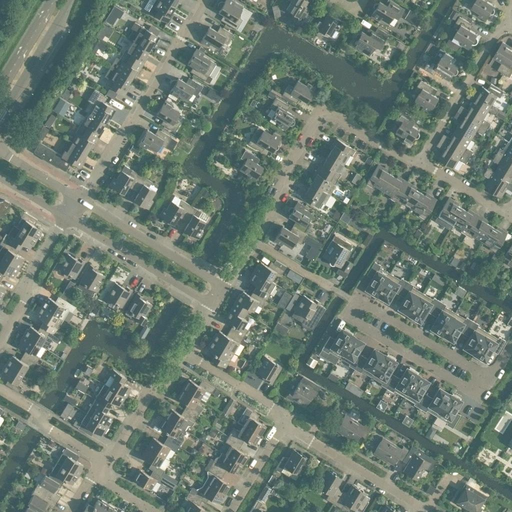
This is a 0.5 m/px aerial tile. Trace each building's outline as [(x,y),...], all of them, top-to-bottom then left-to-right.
[(173,15),(171,14),(175,7),(164,0),(158,0),(154,6),(152,5),(149,11),(168,23),(173,15)] [(243,19),(241,18),(240,13),(244,7),(232,0),(225,0),(225,2),(224,2),(222,1),(221,2),(219,3),(218,4),(218,6),(219,8),(220,9),(219,11),(225,15),(222,20),(237,29),(243,19)] [(291,19),(300,25),(310,8),(305,5),(308,0),(307,0),(290,0),(292,1),(287,9),(294,13),(291,19)] [(493,8),(495,5),(485,0),(474,0),(476,1),(472,8),(480,13),(479,15),(486,20),(490,13),(491,14),(493,14),(494,13),(495,11),(495,10),(494,8),(493,8)] [(404,9),(390,1),(387,6),(380,1),(379,4),(378,3),(376,3),(375,4),(374,6),(374,7),(375,9),(371,16),(379,20),(380,18),(389,23),(393,16),(398,19),(404,9)] [(422,17),(409,9),(406,15),(419,22),(422,17)] [(454,9),(450,16),(455,19),(460,12),(454,9)] [(110,13),(105,21),(112,25),(116,17),(110,13)] [(338,29),(343,22),(336,18),(337,17),(337,15),(336,14),(335,13),(333,13),(331,14),(329,13),(323,23),(318,20),(311,31),(321,37),(322,35),(328,37),(329,35),(331,36),(336,28),(338,29)] [(478,34),(468,28),(471,23),(460,16),(454,26),(459,29),(454,36),(463,41),(461,44),(469,48),(472,43),(473,44),(476,44),(477,43),(478,41),(478,39),(478,37),(477,36),(478,34)] [(153,33),(135,22),(131,29),(133,31),(128,38),(134,41),(149,50),(153,43),(155,44),(160,37),(153,33)] [(299,26),(296,31),(301,34),(304,29),(299,26)] [(228,44),(234,34),(223,28),(220,33),(210,27),(201,41),(209,46),(210,43),(218,48),(223,41),(228,44)] [(357,39),(353,46),(361,50),(369,55),(371,53),(375,46),(380,49),(386,39),(389,34),(377,27),(375,32),(371,29),(368,35),(362,31),(361,33),(360,33),(358,33),(357,34),(356,35),(356,37),(357,39)] [(156,28),(153,33),(160,37),(163,32),(156,28)] [(99,31),(96,37),(102,40),(105,35),(99,31)] [(95,38),(88,50),(95,54),(102,42),(98,39),(95,38)] [(402,49),(405,44),(397,39),(394,44),(402,49)] [(128,50),(126,49),(123,54),(142,66),(146,59),(144,58),(149,50),(134,41),(128,50)] [(504,73),(511,59),(511,47),(503,42),(494,57),(502,62),(498,70),(504,73)] [(192,72),(210,83),(213,78),(209,75),(216,63),(203,55),(204,53),(199,50),(197,48),(188,63),(195,67),(192,72)] [(458,69),(457,68),(458,66),(448,60),(452,55),(440,48),(434,58),(440,61),(435,68),(444,73),(442,76),(450,80),(454,74),(456,74),(458,73),(459,72),(459,70),(458,69)] [(119,60),(116,58),(111,67),(132,79),(136,72),(138,73),(142,66),(123,54),(119,60)] [(129,88),(127,86),(132,79),(111,67),(105,75),(109,78),(105,83),(125,95),(129,88)] [(189,84),(179,78),(177,80),(175,79),(173,80),(172,81),(171,82),(171,84),(171,86),(172,87),(173,87),(170,92),(177,97),(179,95),(187,100),(192,93),(197,96),(203,86),(192,79),(189,84)] [(307,102),(308,100),(310,100),(312,100),(313,99),(314,98),(315,96),(314,94),(312,93),(315,87),(308,83),(306,85),(298,80),(294,87),(289,84),(283,94),(294,101),(297,96),(307,102)] [(439,100),(438,100),(439,98),(429,92),(432,87),(421,80),(415,90),(420,93),(416,100),(424,105),(423,108),(430,112),(434,106),(435,106),(437,106),(438,105),(439,104),(439,102),(439,100)] [(480,97),(476,102),(489,110),(496,115),(500,108),(493,104),(498,95),(501,97),(504,91),(492,84),(488,89),(482,86),(477,95),(480,97)] [(114,99),(117,93),(110,88),(106,94),(114,99)] [(67,89),(62,96),(68,99),(72,92),(67,89)] [(110,115),(112,117),(116,109),(105,103),(109,96),(96,89),(89,101),(91,102),(86,111),(90,113),(105,123),(110,115)] [(273,99),(276,94),(270,90),(267,95),(273,99)] [(283,94),(281,97),(292,103),(294,101),(283,94)] [(285,130),(288,124),(290,125),(292,125),(294,124),(295,122),(295,120),(294,119),(292,118),(294,115),(284,109),(287,104),(276,97),(270,107),(275,110),(271,117),(279,123),(278,125),(285,130)] [(66,101),(61,98),(54,110),(59,113),(66,101)] [(175,132),(181,122),(176,119),(180,112),(172,107),(173,104),(166,100),(157,114),(167,120),(164,125),(175,132)] [(476,102),(474,100),(468,110),(471,111),(468,117),(488,129),(491,123),(484,118),(489,110),(476,102)] [(419,132),(420,130),(410,124),(413,118),(402,112),(396,122),(401,125),(397,132),(405,137),(404,139),(411,144),(415,137),(416,138),(418,138),(419,137),(420,136),(420,134),(419,132)] [(103,131),(101,130),(105,123),(90,113),(84,122),(82,121),(79,127),(98,138),(103,131)] [(464,122),(462,120),(456,129),(472,139),(477,130),(484,135),(488,129),(468,117),(464,122)] [(48,119),(45,124),(50,127),(53,122),(48,119)] [(43,126),(40,131),(46,134),(49,129),(43,126)] [(254,133),(248,143),(259,150),(262,145),(272,151),(274,149),(276,149),(278,149),(279,147),(279,145),(278,144),(277,143),(281,137),(280,136),(282,134),(276,130),(274,133),(273,132),(272,135),(264,130),(259,126),(254,133)] [(92,144),(94,145),(98,138),(79,127),(76,132),(78,133),(72,142),(88,151),(92,144)] [(148,129),(139,144),(146,148),(148,146),(156,151),(160,144),(166,147),(172,138),(172,137),(161,130),(157,135),(148,129)] [(451,138),(453,140),(450,145),(470,157),(473,153),(474,151),(467,147),(472,139),(456,129),(451,138)] [(27,140),(32,144),(37,136),(35,135),(31,133),(27,140)] [(172,138),(166,147),(172,151),(178,141),(172,138)] [(355,150),(336,138),(331,145),(334,147),(329,154),(344,163),(350,155),(352,156),(355,150)] [(81,167),(85,160),(83,159),(88,151),(72,142),(67,139),(62,148),(65,150),(62,155),(61,156),(71,161),(81,167)] [(503,150),(500,148),(497,154),(511,163),(511,143),(508,141),(503,150)] [(49,162),(50,162),(65,170),(66,170),(71,161),(61,156),(62,155),(40,142),(34,151),(35,152),(41,156),(41,157),(49,162)] [(133,144),(130,149),(138,153),(140,148),(133,144)] [(447,151),(444,149),(439,158),(454,168),(459,159),(467,163),(470,157),(450,145),(447,151)] [(263,166),(256,162),(257,161),(258,160),(259,160),(259,158),(259,157),(256,155),(245,149),(239,159),(244,162),(240,169),(248,174),(247,176),(254,181),(258,174),(259,175),(261,175),(262,174),(263,172),(263,171),(262,169),(263,166)] [(325,161),(323,160),(318,167),(338,179),(341,174),(339,172),(344,163),(329,154),(325,161)] [(511,179),(511,163),(497,154),(493,160),(500,164),(495,172),(495,173),(508,180),(508,181),(510,182),(511,179)] [(473,159),(469,165),(475,169),(479,163),(474,160),(473,159)] [(384,170),(386,168),(378,164),(367,183),(372,187),(374,185),(382,190),(392,175),(384,170)] [(114,177),(110,185),(124,193),(128,186),(134,189),(142,176),(125,165),(117,179),(114,177)] [(336,185),(334,184),(338,179),(318,167),(314,174),(316,175),(312,183),(331,194),(336,185)] [(505,186),(508,181),(508,180),(495,173),(495,172),(488,168),(484,174),(492,179),(486,187),(502,197),(507,187),(505,186)] [(400,177),(399,179),(392,175),(382,190),(391,196),(390,198),(396,201),(407,181),(400,177)] [(134,200),(149,208),(153,201),(151,199),(156,191),(149,187),(152,182),(142,176),(134,189),(139,192),(134,200)] [(413,188),(414,186),(407,181),(396,201),(401,204),(402,202),(411,208),(420,192),(413,188)] [(324,202),(325,203),(331,194),(312,183),(307,190),(305,189),(301,196),(320,208),(324,202)] [(204,188),(201,194),(207,198),(210,192),(204,188)] [(436,199),(429,195),(428,197),(420,192),(411,208),(420,213),(419,215),(425,218),(436,199)] [(455,204),(456,202),(449,197),(435,220),(450,229),(453,224),(463,208),(455,204)] [(0,216),(2,218),(11,203),(5,200),(0,200),(0,216)] [(182,200),(179,205),(172,201),(167,209),(164,207),(160,215),(174,224),(178,216),(184,219),(192,206),(182,200)] [(294,208),(293,207),(291,207),(290,208),(289,210),(289,212),(290,213),(289,216),(296,220),(293,225),(307,234),(313,224),(308,221),(312,213),(304,208),(305,206),(298,201),(294,208)] [(203,231),(201,230),(209,216),(192,206),(184,219),(189,223),(184,230),(199,239),(203,231)] [(471,211),(470,213),(463,208),(453,224),(462,229),(461,231),(466,234),(478,215),(471,211)] [(331,219),(337,222),(340,218),(342,214),(337,210),(334,214),(331,219)] [(41,233),(40,232),(42,229),(32,223),(35,218),(24,211),(21,217),(22,217),(17,227),(37,239),(41,233)] [(347,223),(352,215),(345,211),(340,218),(347,223)] [(484,221),(485,219),(478,215),(466,234),(472,238),(473,236),(482,241),(491,226),(484,221)] [(32,245),(33,245),(37,239),(17,227),(14,225),(8,234),(6,233),(3,238),(17,247),(21,242),(30,248),(32,245)] [(296,241),(301,244),(307,234),(293,225),(290,230),(283,226),(274,240),(282,245),(283,242),(291,248),(296,241)] [(495,252),(507,232),(500,228),(499,230),(491,226),(482,241),(491,246),(490,248),(495,252)] [(422,231),(418,228),(414,235),(418,238),(422,231)] [(307,234),(304,240),(320,249),(323,244),(307,234)] [(353,245),(335,234),(323,256),(330,260),(330,261),(330,263),(331,264),(332,265),(334,265),(335,264),(336,264),(340,266),(339,267),(348,272),(353,264),(344,258),(349,250),(350,250),(353,245)] [(24,258),(14,252),(17,247),(3,238),(0,243),(3,245),(0,249),(0,256),(2,258),(19,268),(23,262),(22,261),(24,258)] [(69,275),(75,278),(85,261),(80,258),(78,260),(68,253),(59,269),(64,272),(64,273),(64,275),(64,276),(65,277),(67,277),(68,276),(69,275)] [(14,274),(15,275),(19,268),(2,258),(0,261),(0,275),(3,271),(12,277),(14,274)] [(276,259),(271,268),(261,262),(259,265),(258,264),(254,271),(271,281),(277,272),(281,274),(286,266),(276,259)] [(313,269),(317,263),(311,259),(307,266),(313,269)] [(377,295),(378,295),(391,273),(380,267),(381,265),(375,261),(367,274),(373,278),(366,289),(368,289),(366,291),(372,295),(373,293),(377,295)] [(463,261),(459,267),(464,270),(467,264),(463,261)] [(90,264),(80,281),(81,282),(78,286),(93,295),(105,276),(95,270),(96,268),(90,264)] [(302,277),(290,269),(286,275),(299,282),(302,277)] [(276,284),(271,281),(254,271),(250,277),(251,278),(249,281),(259,287),(256,292),(267,298),(276,284)] [(388,301),(394,291),(400,294),(407,281),(401,278),(400,279),(391,273),(378,295),(388,301)] [(408,313),(408,314),(409,315),(423,293),(412,286),(413,285),(407,281),(400,294),(405,297),(399,308),(408,313)] [(126,288),(115,282),(104,300),(109,303),(108,305),(119,312),(132,290),(127,286),(126,288)] [(253,297),(243,291),(241,294),(240,293),(233,305),(247,313),(250,308),(253,310),(257,304),(262,307),(267,298),(256,292),(253,297)] [(292,295),(285,291),(283,295),(290,300),(292,295)] [(143,296),(138,293),(125,313),(130,316),(130,317),(135,320),(136,320),(143,324),(147,317),(145,316),(152,304),(142,298),(143,296)] [(420,321),(427,310),(432,314),(440,301),(434,297),(433,299),(423,293),(409,315),(413,317),(412,319),(418,322),(419,320),(420,321)] [(320,304),(321,302),(315,299),(314,301),(304,295),(295,310),(305,316),(301,321),(303,325),(309,329),(313,328),(325,307),(320,304)] [(61,297),(58,302),(48,297),(46,300),(45,299),(41,305),(63,319),(69,309),(73,312),(76,306),(65,300),(61,297)] [(442,334),(443,334),(456,313),(445,306),(446,304),(440,301),(432,314),(438,317),(431,328),(433,329),(431,331),(437,334),(438,332),(442,334)] [(37,312),(39,313),(37,316),(46,321),(43,327),(54,333),(63,319),(41,305),(37,312)] [(97,305),(93,311),(99,316),(104,309),(97,305)] [(247,320),(244,318),(247,313),(233,305),(226,316),(227,317),(226,320),(235,326),(232,331),(243,338),(248,329),(244,327),(247,320)] [(453,340),(459,330),(465,333),(473,320),(467,317),(466,318),(456,313),(443,334),(453,340)] [(464,347),(474,353),(487,332),(477,326),(478,324),(473,320),(465,333),(470,337),(464,347)] [(283,325),(278,322),(273,329),(279,332),(283,325)] [(27,328),(24,335),(41,345),(46,348),(52,339),(51,338),(54,333),(43,327),(40,332),(31,326),(29,329),(27,328)] [(328,352),(329,351),(340,357),(353,336),(353,335),(349,333),(350,331),(345,327),(343,329),(342,329),(336,339),(330,336),(322,349),(328,352)] [(229,350),(234,353),(243,338),(232,331),(229,336),(219,331),(217,334),(216,333),(212,339),(229,350)] [(485,360),(492,350),(498,353),(505,340),(499,336),(498,338),(487,332),(474,353),(474,354),(478,356),(477,358),(483,362),(484,359),(485,360)] [(20,341),(21,342),(19,345),(29,351),(25,356),(36,362),(40,357),(35,354),(41,345),(24,335),(20,341)] [(350,363),(349,365),(355,368),(363,356),(357,352),(363,342),(353,336),(340,357),(350,363)] [(214,361),(225,367),(234,353),(229,350),(212,339),(209,346),(210,347),(208,350),(217,355),(214,361)] [(361,372),(362,370),(372,376),(385,355),(384,354),(374,349),(368,359),(363,356),(355,368),(361,372)] [(22,361),(13,355),(11,358),(10,358),(6,364),(23,374),(29,365),(33,368),(36,362),(25,356),(22,361)] [(382,383),(381,384),(387,388),(395,375),(390,372),(396,361),(395,360),(396,358),(390,355),(389,357),(385,355),(372,376),(382,383)] [(310,356),(306,364),(313,368),(317,361),(310,356)] [(272,383),(282,366),(266,357),(257,372),(267,378),(266,380),(272,383)] [(246,371),(251,364),(246,361),(241,368),(246,371)] [(2,370),(3,371),(1,374),(11,380),(8,385),(19,392),(22,386),(17,384),(23,374),(6,364),(2,370)] [(88,367),(85,372),(91,376),(95,371),(88,367)] [(393,392),(394,390),(405,396),(418,375),(414,372),(415,370),(410,367),(409,369),(407,368),(401,378),(395,375),(387,388),(393,392)] [(130,390),(129,390),(131,387),(121,381),(124,376),(113,369),(110,374),(115,377),(109,386),(126,397),(130,390)] [(420,408),(428,395),(422,391),(428,381),(418,375),(405,396),(415,402),(414,404),(420,408)] [(317,384),(303,376),(300,381),(293,392),(290,390),(287,395),(305,406),(312,396),(314,397),(317,391),(314,390),(317,384)] [(206,402),(215,388),(204,381),(201,386),(189,379),(183,388),(200,399),(206,402)] [(110,400),(119,406),(121,402),(122,403),(126,397),(109,386),(104,384),(96,398),(107,405),(110,400)] [(177,398),(190,405),(186,410),(197,417),(203,407),(197,404),(200,399),(183,388),(177,398)] [(215,388),(212,393),(218,396),(221,391),(215,388)] [(428,395),(420,408),(426,411),(427,410),(437,416),(450,394),(439,388),(433,398),(428,395)] [(460,400),(461,397),(456,394),(454,396),(450,394),(437,416),(448,422),(446,424),(453,427),(460,415),(455,411),(461,400),(460,400)] [(113,416),(103,410),(107,405),(96,398),(87,413),(108,426),(112,420),(111,419),(113,416)] [(381,399),(376,406),(383,411),(388,403),(381,399)] [(240,417),(246,420),(243,425),(261,435),(266,426),(254,418),(257,413),(246,407),(240,417)] [(183,416),(171,408),(165,417),(185,430),(188,426),(191,426),(197,417),(186,410),(183,416)] [(103,432),(105,432),(108,426),(87,413),(80,423),(78,428),(91,436),(94,430),(102,435),(103,432)] [(360,434),(365,437),(372,427),(365,423),(364,426),(345,414),(336,429),(355,441),(360,434)] [(159,427),(172,435),(169,440),(179,446),(183,439),(183,436),(186,430),(185,430),(165,417),(159,427)] [(239,431),(234,428),(229,436),(239,442),(242,437),(255,445),(261,435),(243,425),(239,431)] [(209,435),(214,438),(219,430),(214,427),(209,435)] [(202,432),(199,437),(204,440),(207,435),(202,432)] [(225,441),(231,445),(225,454),(243,465),(249,455),(236,448),(239,442),(229,436),(225,441)] [(166,445),(153,437),(147,447),(165,457),(171,448),(176,451),(179,446),(169,440),(166,445)] [(393,464),(397,457),(403,460),(404,458),(409,449),(403,446),(402,449),(383,437),(374,452),(393,464)] [(436,460),(412,445),(409,449),(404,458),(410,461),(404,470),(417,478),(424,466),(430,470),(436,460)] [(77,454),(66,447),(57,462),(79,475),(83,469),(82,468),(83,465),(74,459),(77,454)] [(142,456),(154,464),(151,469),(155,471),(162,475),(165,470),(159,467),(165,457),(147,447),(142,456)] [(285,466),(299,474),(309,458),(294,450),(288,459),(283,456),(276,468),(281,472),(285,466)] [(225,466),(237,474),(243,465),(225,454),(223,452),(219,458),(216,459),(214,461),(211,459),(208,464),(222,472),(225,466)] [(74,481),(75,481),(79,475),(57,462),(48,476),(48,477),(59,483),(62,478),(72,484),(74,481)] [(231,484),(219,477),(222,472),(208,464),(204,470),(207,472),(208,477),(205,481),(225,494),(231,484)] [(152,477),(140,469),(134,479),(151,489),(157,480),(173,489),(176,484),(162,475),(155,471),(152,477)] [(330,493),(326,499),(334,504),(341,492),(336,489),(342,479),(328,470),(318,486),(330,493)] [(41,482),(39,481),(35,488),(57,501),(61,495),(57,493),(60,488),(57,486),(59,483),(48,477),(48,476),(46,474),(45,474),(41,482)] [(175,475),(171,481),(176,484),(180,478),(175,475)] [(277,478),(272,475),(268,481),(273,484),(277,478)] [(193,494),(200,498),(204,501),(207,496),(220,503),(225,494),(205,481),(201,488),(196,490),(193,494)] [(469,511),(479,511),(481,508),(478,506),(480,503),(482,504),(487,496),(466,483),(461,491),(463,492),(458,500),(471,508),(469,511)] [(258,497),(264,501),(271,488),(266,485),(258,497)] [(346,495),(341,492),(334,504),(342,508),(345,502),(361,511),(362,511),(369,501),(368,501),(370,497),(366,495),(367,493),(352,485),(346,495)] [(47,510),(48,508),(50,504),(54,507),(57,501),(35,488),(31,495),(33,496),(28,503),(42,511),(44,508),(47,510)] [(186,497),(192,501),(186,510),(188,511),(208,511),(209,511),(197,504),(200,498),(193,494),(189,492),(186,497)] [(102,500),(101,501),(98,499),(92,509),(87,506),(83,511),(103,511),(108,504),(102,500)] [(257,499),(250,511),(264,511),(259,509),(262,503),(257,499)]
